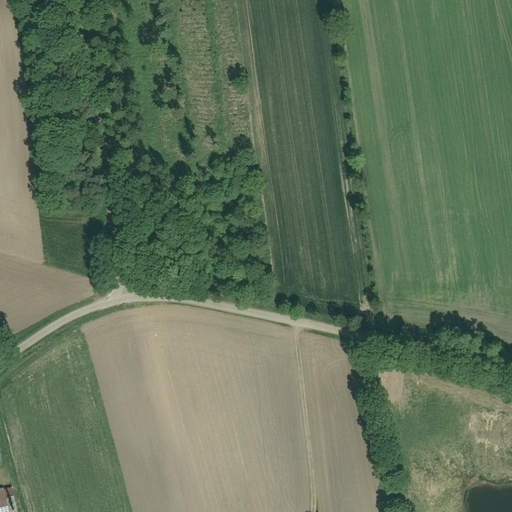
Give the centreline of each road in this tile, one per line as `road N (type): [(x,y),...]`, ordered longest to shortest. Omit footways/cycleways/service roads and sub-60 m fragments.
road 1 (unclassified): [(120,298),(173,297),(511,366)]
road 2 (unclassified): [(81,0),(120,298)]
road 3 (unclassified): [(0,364),(120,298)]
